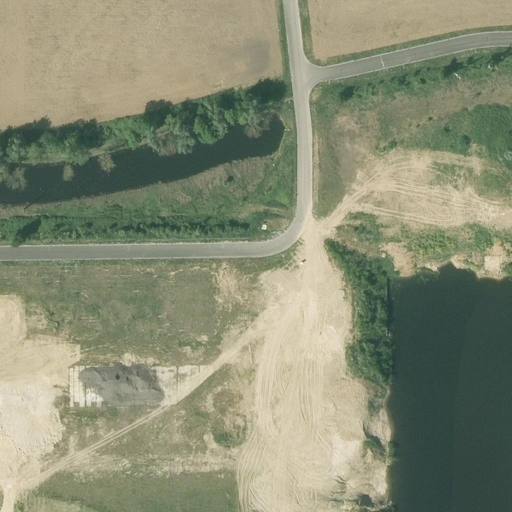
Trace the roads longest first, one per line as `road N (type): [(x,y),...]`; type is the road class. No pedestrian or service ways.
road 1 (unclassified): [(511,38),(303,80),(292,0)]
road 2 (track): [(298,221),(303,80)]
